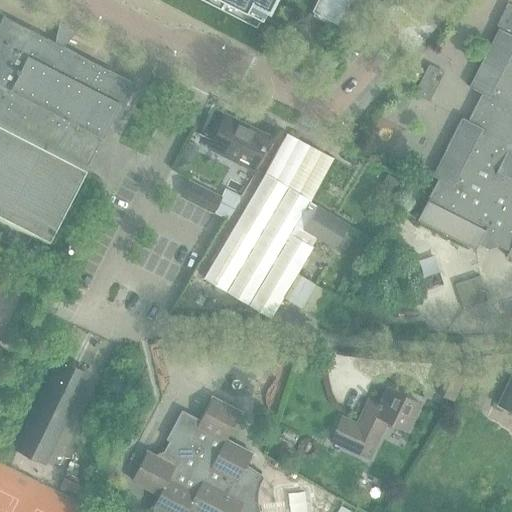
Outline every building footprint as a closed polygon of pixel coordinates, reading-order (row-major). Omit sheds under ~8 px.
[(220,0),(245,12),(251,1),(267,9),(271,0),(220,0)] [(317,0),(311,11),(335,23),(346,0),(317,0)] [(437,179),(416,220),(474,250),(484,230),(498,237),(511,205),(511,6),(509,5),(507,3),(496,25),(498,26),(497,28),(468,86),(488,96),(474,124),(460,118),(431,176),(437,179)] [(58,36),(54,43),(2,16),(0,20),(0,239),(7,243),(14,229),(46,245),(99,142),(96,141),(99,136),(101,137),(111,118),(116,120),(134,84),(62,47),(65,40),(58,36)] [(413,94),(429,102),(444,72),(428,64),(413,94)] [(209,147),(252,169),(268,137),(225,115),(209,147)] [(301,214),(309,202),(333,159),(326,154),(310,146),(286,189),(264,175),(203,278),(270,318),(312,247),(290,233),(294,226),(333,249),(347,225),(317,207),(310,219),(301,214)] [(180,196),(212,212),(219,198),(187,181),(180,196)] [(511,205),(498,237),(499,237),(502,230),(511,234),(511,242),(505,257),(511,260),(511,205)] [(455,286),(462,308),(483,301),(476,279),(455,286)] [(15,449),(41,462),(86,373),(60,360),(15,449)] [(430,390),(454,401),(465,377),(441,366),(430,390)] [(511,374),(498,405),(511,412),(511,374)] [(386,420),(405,429),(418,403),(387,388),(379,405),(368,400),(355,425),(340,417),(328,442),(367,460),(386,420)] [(145,450),(130,479),(158,494),(151,506),(147,511),(184,511),(186,509),(190,511),(253,511),(254,511),(252,506),(252,501),(252,496),(252,491),(253,486),(255,481),(257,476),(244,467),(251,454),(225,439),(240,412),(211,397),(199,419),(181,409),(170,429),(173,430),(162,450),(166,452),(162,459),(145,450)] [(368,502),(385,504),(386,494),(369,493),(368,502)] [(340,511),(347,511),(354,500),(345,496),(338,510),(340,511)]
